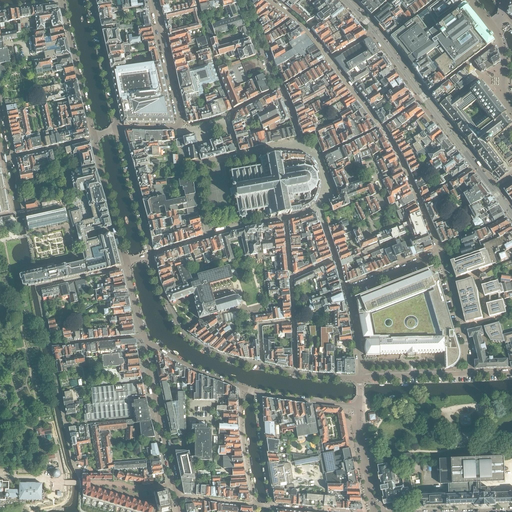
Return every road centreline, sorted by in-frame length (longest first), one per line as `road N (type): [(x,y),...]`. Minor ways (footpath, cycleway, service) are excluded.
road 1 (residential): [(441,253),(380,126),(306,30),(268,0)]
road 2 (residential): [(495,191),(343,0)]
road 3 (residential): [(294,373),(196,343),(167,306),(151,255)]
road 4 (residential): [(118,128),(180,124),(152,0)]
road 5 (residential): [(0,83),(13,157),(93,138)]
road 6 (residential): [(301,143),(243,0)]
road 7 (residential): [(173,484),(150,344)]
road 8 (residential): [(61,0),(92,136)]
road 9 (residential): [(118,128),(91,0)]
road 10 (residential): [(93,138),(124,262)]
road 11 (residential): [(466,374),(441,253)]
